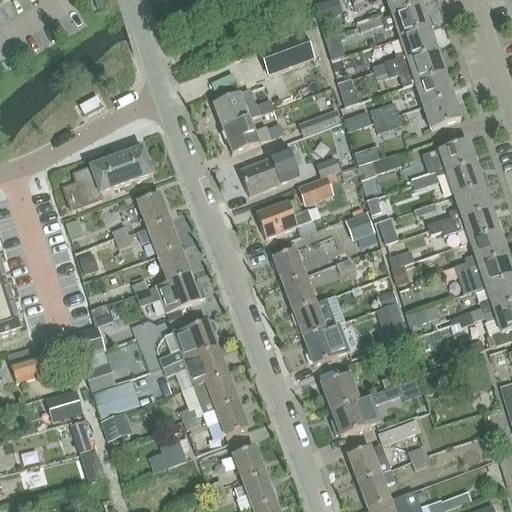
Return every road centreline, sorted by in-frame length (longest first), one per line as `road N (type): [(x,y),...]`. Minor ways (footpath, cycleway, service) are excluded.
road 1 (residential): [(317,511),(162,100)]
road 2 (residential): [(0,180),(162,100)]
